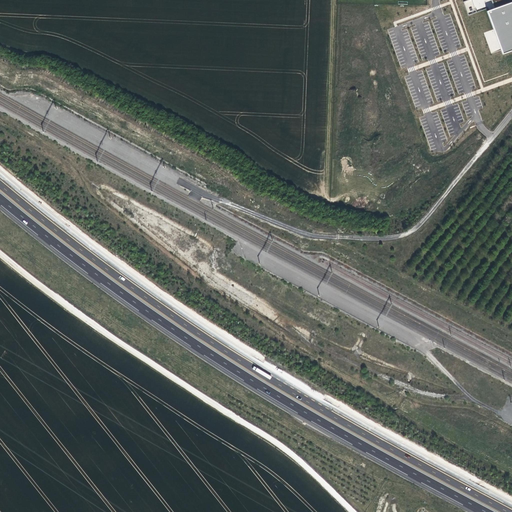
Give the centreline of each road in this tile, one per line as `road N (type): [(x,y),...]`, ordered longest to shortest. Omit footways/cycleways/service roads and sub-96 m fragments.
road 1 (motorway): [(511,511),(206,334),(0,181)]
road 2 (motorway): [(0,198),(202,347),(486,511)]
road 3 (track): [(353,511),(292,451),(136,352),(0,250)]
